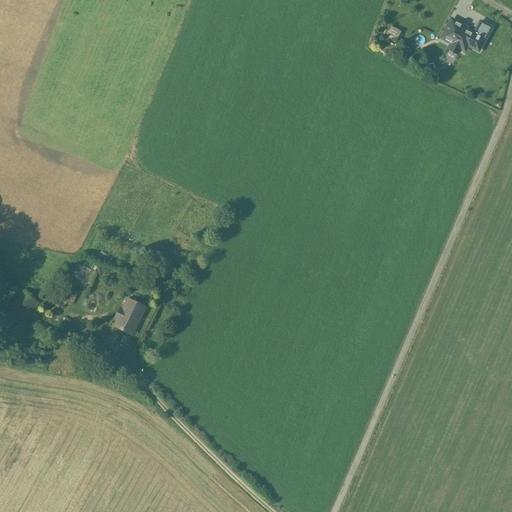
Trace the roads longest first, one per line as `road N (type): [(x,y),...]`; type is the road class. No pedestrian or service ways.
road 1 (unclassified): [(511,82),(335,511)]
road 2 (track): [(251,511),(145,414),(85,391),(0,376)]
road 3 (track): [(272,511),(78,320)]
